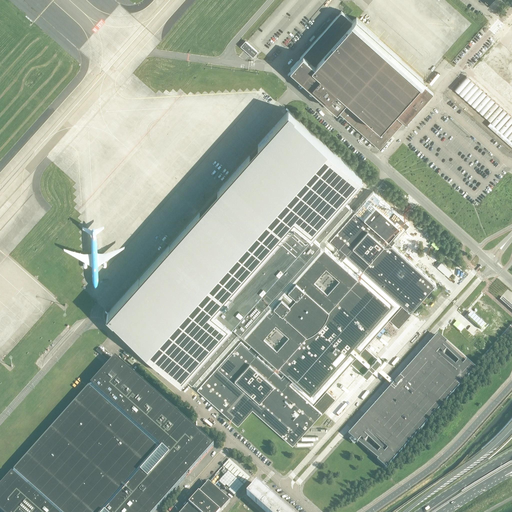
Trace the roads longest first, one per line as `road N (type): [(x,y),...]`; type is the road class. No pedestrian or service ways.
road 1 (residential): [(286,488),(489,261)]
road 2 (unclassified): [(369,511),(441,459),(511,383)]
road 3 (residential): [(104,325),(233,440)]
road 4 (unclassified): [(379,162),(489,261)]
road 5 (unclassified): [(104,325),(82,327),(0,420)]
road 6 (unclassified): [(275,70),(379,162)]
